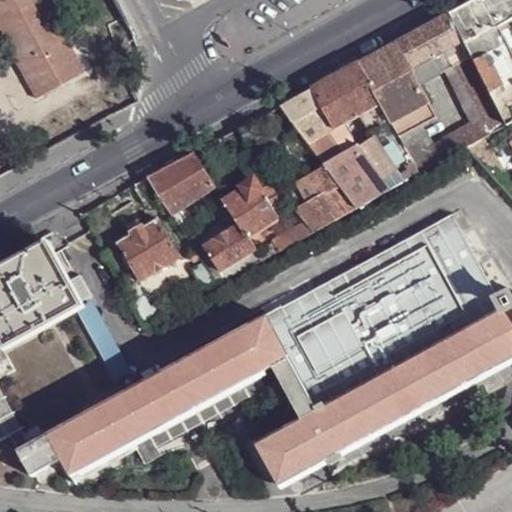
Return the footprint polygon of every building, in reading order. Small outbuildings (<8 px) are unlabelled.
[(53,0),(0,0),(0,33),(2,33),(38,99),(86,74),(66,37),(59,43),(54,34),(62,30),(68,26),(53,0)] [(465,41),(507,126),(511,122),(511,48),(501,26),(511,19),(511,0),(477,0),(452,13),(465,41)] [(399,43),(414,70),(450,50),(465,41),(452,13),(399,43)] [(66,37),(62,30),(54,34),(59,43),(66,37)] [(465,41),(450,50),(458,67),(482,117),(491,134),(507,126),(465,41)] [(399,43),(362,63),(382,102),(393,121),(406,114),(411,112),(431,101),(422,85),(414,70),(399,43)] [(414,70),(422,85),(446,74),(458,67),(450,50),(414,70)] [(313,89),(336,128),(344,123),(361,113),(371,109),(382,102),(362,63),(349,69),(313,89)] [(482,117),(458,67),(446,74),(471,124),(482,117)] [(358,145),(344,123),(336,128),(313,89),(304,94),(303,95),(338,157),(358,145)] [(297,123),(327,164),(330,168),(343,186),(359,207),(391,189),(380,174),(358,145),(338,157),(303,95),(283,105),(297,123)] [(371,109),(361,113),(376,136),(362,145),(360,142),(358,145),(380,174),(391,189),(421,173),(412,158),(412,157),(393,121),(382,102),(371,109)] [(283,134),(297,123),(283,105),(269,113),(283,134)] [(426,150),(433,146),(411,112),(406,114),(426,150)] [(406,114),(393,121),(412,157),(412,158),(426,150),(406,114)] [(491,134),(482,117),(471,124),(461,130),(462,130),(433,146),(426,150),(412,158),(421,173),(470,146),(491,134)] [(255,120),(239,129),(250,143),(262,135),(266,134),(255,120)] [(239,129),(220,139),(224,146),(236,148),(244,159),(255,151),(250,143),(239,129)] [(255,151),(256,152),(267,145),(262,135),(250,143),(255,151)] [(264,151),(258,156),(267,167),(273,163),(264,151)] [(195,153),(151,177),(166,200),(175,214),(218,187),(195,153)] [(285,191),(291,187),(282,175),(273,163),(267,167),(285,191)] [(302,183),(315,203),(343,186),(330,168),(302,183)] [(151,177),(135,185),(151,209),(166,200),(151,177)] [(250,239),(290,212),(280,195),(276,197),(270,201),(267,195),(258,181),(246,188),(247,190),(227,202),(236,217),(242,226),(250,239)] [(359,207),(343,186),(315,203),(300,212),(306,220),(314,232),(359,207)] [(270,201),(276,197),(272,191),(267,195),(270,201)] [(227,223),(236,217),(227,202),(224,198),(215,204),(227,223)] [(329,461),(511,359),(511,296),(503,300),(455,214),(268,315),(32,443),(30,438),(26,431),(24,428),(12,435),(34,476),(65,460),(78,481),(140,448),(264,380),(262,376),(276,368),(305,420),(259,444),(283,486),(329,461)] [(183,258),(161,219),(120,243),(143,282),(183,258)] [(314,232),(306,220),(273,242),(279,252),(280,252),(314,232)] [(242,226),(208,248),(222,271),(249,253),(256,248),(250,239),(242,226)] [(51,239),(0,267),(0,338),(6,350),(78,311),(80,311),(87,306),(87,304),(51,239)] [(268,252),(271,257),(279,252),(273,242),(265,247),(268,252)] [(261,256),(256,248),(249,253),(256,265),(264,260),(261,256)] [(215,276),(198,251),(192,255),(199,267),(195,270),(201,281),(193,287),(199,297),(221,285),(218,281),(215,276)] [(268,252),(261,256),(264,260),(271,257),(268,252)] [(256,265),(249,253),(222,271),(215,276),(218,281),(225,276),(228,281),(256,265)] [(228,281),(225,276),(218,281),(221,285),(228,281)] [(147,326),(168,315),(161,304),(153,309),(147,297),(141,300),(135,289),(129,293),(147,326)] [(80,311),(78,311),(117,380),(132,371),(94,301),(87,304),(87,306),(80,311)] [(336,474),(511,375),(511,359),(329,461),(336,474)] [(0,441),(12,435),(24,428),(0,380),(0,441)]
